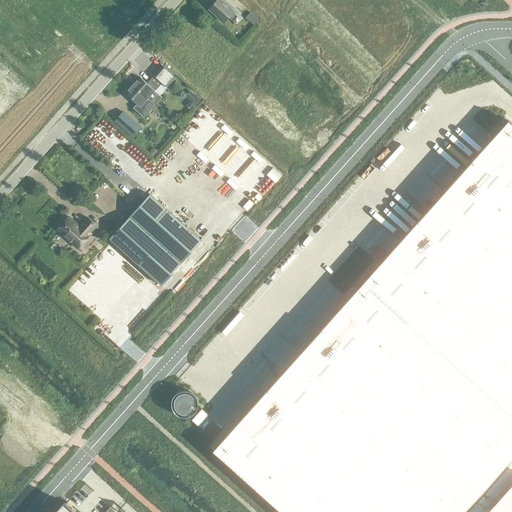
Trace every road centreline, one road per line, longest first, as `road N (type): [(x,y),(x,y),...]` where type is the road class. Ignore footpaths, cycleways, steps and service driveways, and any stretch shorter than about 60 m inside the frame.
road 1 (unclassified): [(481,35),(453,43),(31,511)]
road 2 (tertiary): [(0,196),(176,0)]
